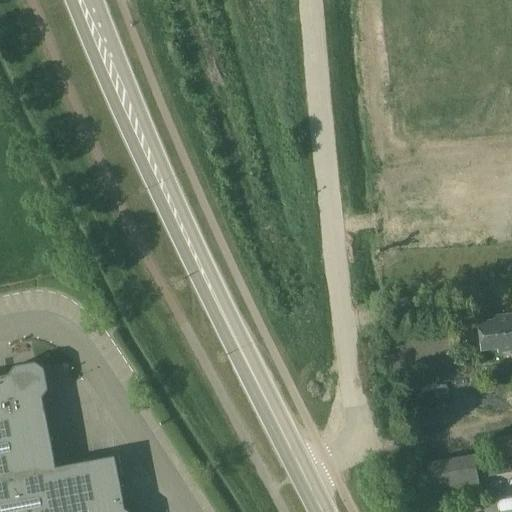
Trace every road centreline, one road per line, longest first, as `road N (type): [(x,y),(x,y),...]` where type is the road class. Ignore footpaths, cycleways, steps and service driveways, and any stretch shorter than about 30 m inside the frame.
road 1 (secondary): [(303,475),(161,186),(84,0)]
road 2 (unclassified): [(303,475),(350,447),(357,422),(319,0)]
road 3 (unclassified): [(186,511),(60,328),(30,321),(0,327)]
